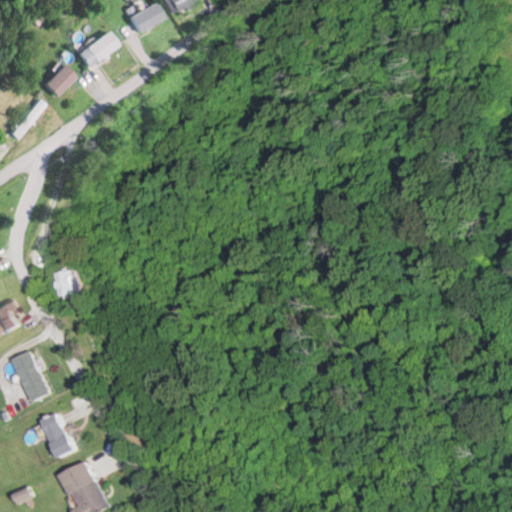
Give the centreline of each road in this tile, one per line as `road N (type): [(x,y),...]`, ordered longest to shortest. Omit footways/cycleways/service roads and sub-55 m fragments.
road 1 (residential): [(43,142),(22,216),(23,255),(157,511)]
road 2 (residential): [(243,0),(0,172)]
